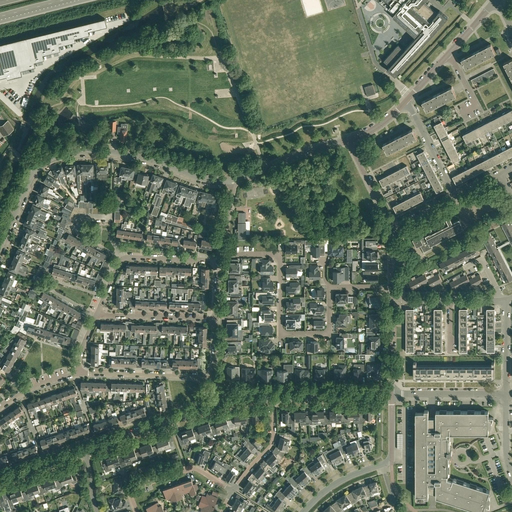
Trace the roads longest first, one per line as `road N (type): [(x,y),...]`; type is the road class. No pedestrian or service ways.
road 1 (residential): [(391,287),(336,286),(328,332),(284,334),(276,254),(217,258)]
road 2 (residential): [(0,481),(226,400)]
road 3 (residential): [(37,170),(63,154),(94,152),(232,180)]
road 4 (residential): [(79,373),(214,375)]
road 5 (residential): [(233,489),(190,469),(134,487),(136,511)]
road 6 (residential): [(232,180),(346,139)]
